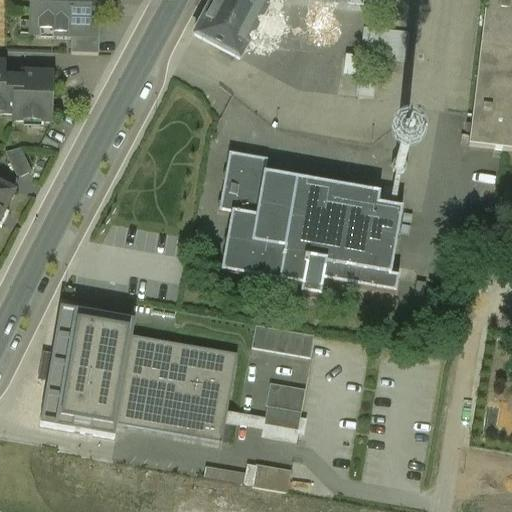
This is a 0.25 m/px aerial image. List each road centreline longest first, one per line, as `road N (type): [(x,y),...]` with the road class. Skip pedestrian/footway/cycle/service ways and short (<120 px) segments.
road 1 (residential): [(0,327),(173,0)]
road 2 (residential): [(511,307),(487,322),(476,345),(446,511)]
